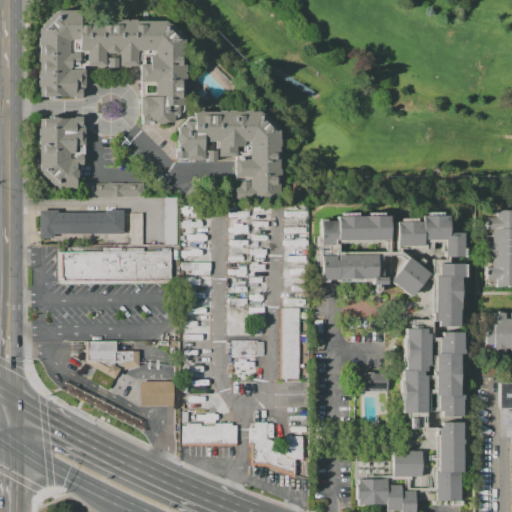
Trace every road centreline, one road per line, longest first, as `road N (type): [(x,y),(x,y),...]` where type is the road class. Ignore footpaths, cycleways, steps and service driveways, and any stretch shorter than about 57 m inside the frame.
road 1 (primary): [(231,504),(17,402)]
road 2 (primary): [(17,446),(141,511)]
